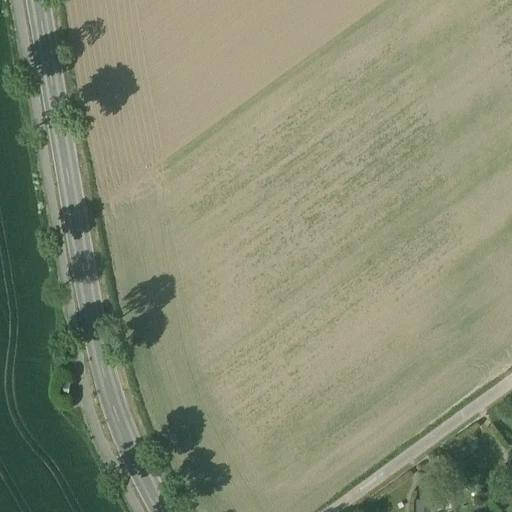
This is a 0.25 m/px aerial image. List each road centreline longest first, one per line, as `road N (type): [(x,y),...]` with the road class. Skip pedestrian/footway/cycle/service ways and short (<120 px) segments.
road 1 (secondary): [(161,511),(121,434),(104,376),(36,0)]
road 2 (track): [(511,386),(335,511)]
